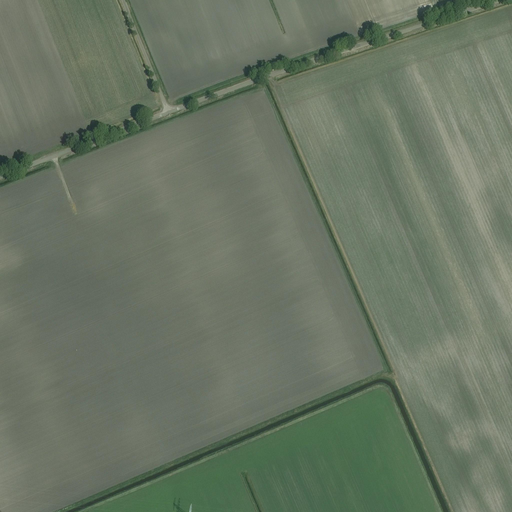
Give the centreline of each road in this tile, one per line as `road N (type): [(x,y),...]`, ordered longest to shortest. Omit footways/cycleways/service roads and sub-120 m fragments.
road 1 (unclassified): [(167,112),(500,0)]
road 2 (unclassified): [(0,176),(167,112)]
road 3 (unclassified): [(167,112),(122,0)]
